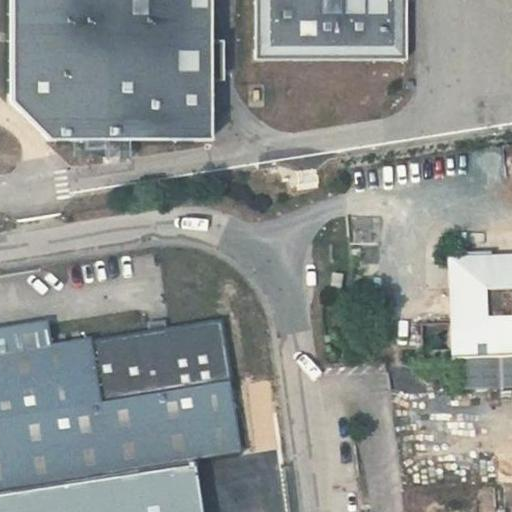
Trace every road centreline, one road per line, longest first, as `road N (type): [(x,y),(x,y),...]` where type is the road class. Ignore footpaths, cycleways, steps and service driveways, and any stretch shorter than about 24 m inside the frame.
road 1 (unclassified): [(318,511),(293,307),(266,250),(183,222),(0,249)]
road 2 (unknown): [(240,241),(333,204),(484,189),(511,196)]
